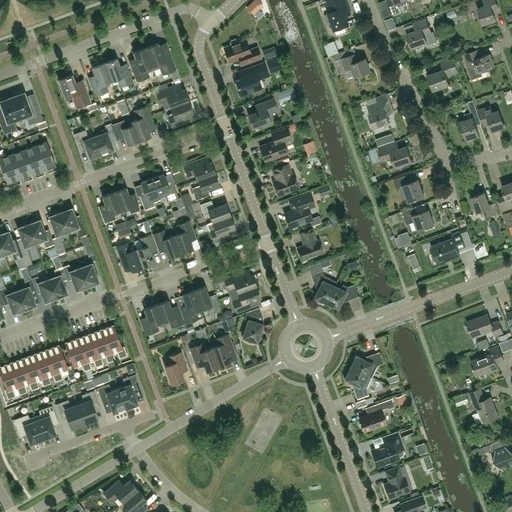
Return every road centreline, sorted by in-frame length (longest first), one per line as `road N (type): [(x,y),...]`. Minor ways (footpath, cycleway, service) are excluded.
road 1 (residential): [(0,339),(267,242)]
road 2 (residential): [(0,212),(226,129)]
road 3 (residential): [(0,76),(185,8),(212,22)]
road 4 (residential): [(326,341),(511,271)]
road 5 (residential): [(447,163),(367,0)]
road 6 (residential): [(137,449),(286,359)]
road 7 (tertiary): [(365,511),(313,368)]
road 8 (residential): [(31,511),(137,449)]
road 9 (tertiary): [(267,242),(226,129)]
